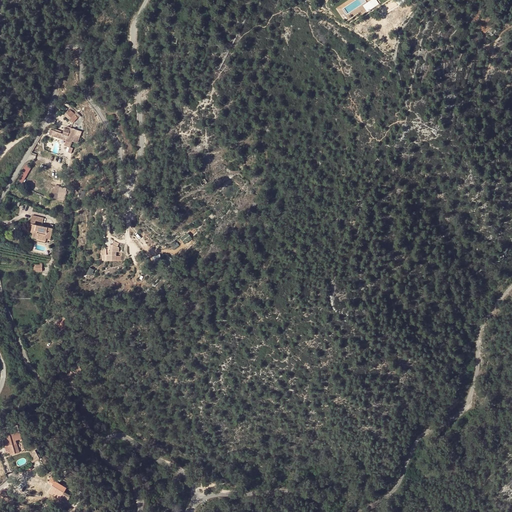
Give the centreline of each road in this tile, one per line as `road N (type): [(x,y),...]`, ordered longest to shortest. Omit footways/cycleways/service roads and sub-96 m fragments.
road 1 (unclassified): [(0,200),(50,115),(66,49),(75,43),(86,89),(121,149),(118,191),(130,191),(142,145),(135,25),(148,0)]
road 2 (unclassified): [(369,511),(399,487),(424,434),(465,409),(482,365),(482,329),(511,287)]
road 3 (unclassified): [(107,447),(30,365),(0,288)]
road 4 (unclassified): [(196,498),(292,490),(316,496),(323,511)]
road 5 (tertiary): [(107,447),(117,435),(135,439),(186,473),(196,498)]
